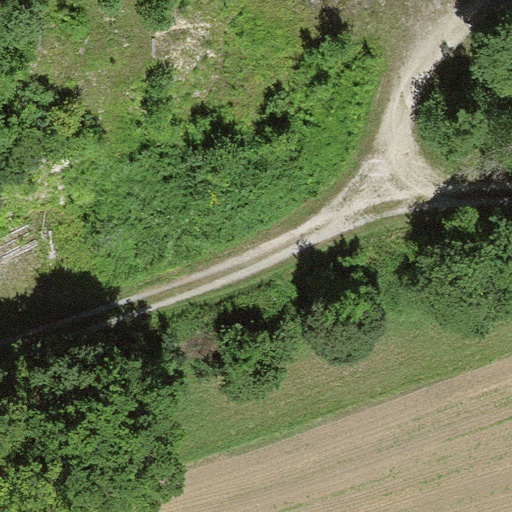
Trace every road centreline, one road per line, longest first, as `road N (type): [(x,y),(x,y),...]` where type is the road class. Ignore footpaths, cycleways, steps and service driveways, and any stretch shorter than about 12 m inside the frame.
road 1 (track): [(393,191),(223,271),(0,359)]
road 2 (track): [(511,22),(455,58),(414,124),(393,191)]
